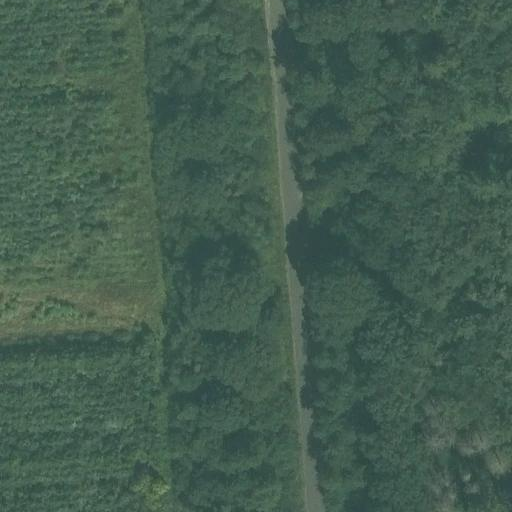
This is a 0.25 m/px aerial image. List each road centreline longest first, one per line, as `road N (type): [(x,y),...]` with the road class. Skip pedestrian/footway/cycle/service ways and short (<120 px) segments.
road 1 (unclassified): [(314,511),(271,0)]
road 2 (track): [(364,0),(406,511)]
